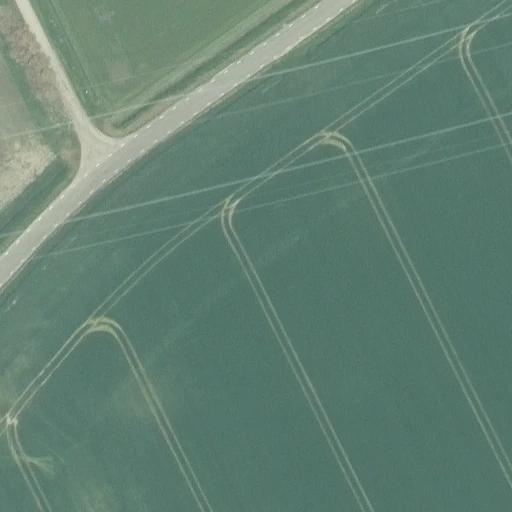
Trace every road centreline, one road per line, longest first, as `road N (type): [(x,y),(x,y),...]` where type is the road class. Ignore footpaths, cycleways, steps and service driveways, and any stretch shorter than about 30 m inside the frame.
road 1 (tertiary): [(101,174),(343,0)]
road 2 (unclassified): [(101,174),(18,0)]
road 3 (tertiary): [(0,276),(101,174)]
